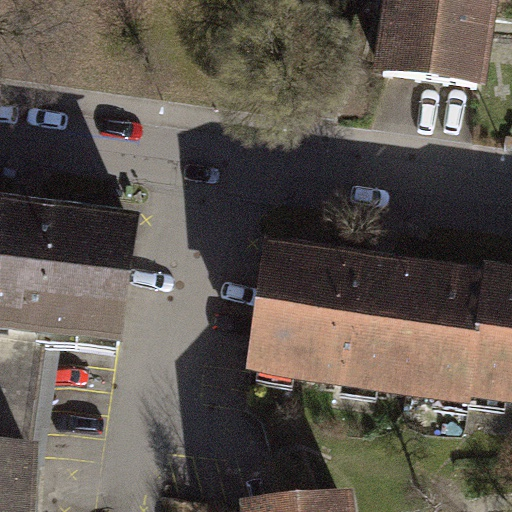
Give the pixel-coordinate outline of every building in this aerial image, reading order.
[(499,0),(381,0),(368,90),(484,106),(499,0)] [(0,215),(0,330),(50,337),(122,347),(137,234),(0,215)] [(487,291),(271,260),(255,371),(470,403),(471,396),(487,291)] [(511,287),(488,284),(487,291),(471,396),(511,402),(511,287)] [(0,453),(35,455),(50,337),(0,330),(0,453)] [(0,453),(0,511),(31,511),(35,455),(0,453)]
